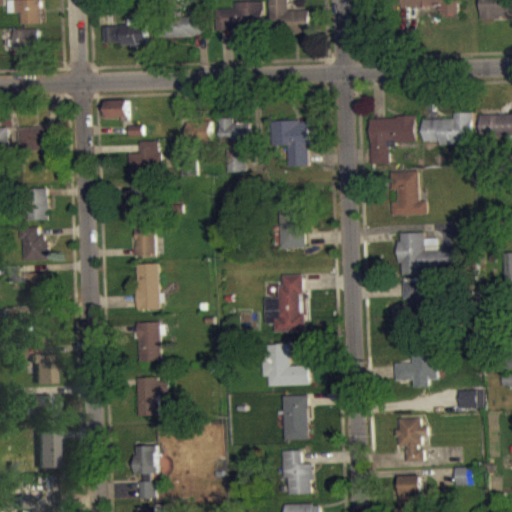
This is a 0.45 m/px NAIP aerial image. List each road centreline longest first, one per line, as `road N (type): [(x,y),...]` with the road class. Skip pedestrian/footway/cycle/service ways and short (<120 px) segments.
road 1 (residential): [(79,0),(98,511)]
road 2 (residential): [(340,0),(359,511)]
road 3 (residential): [(0,86),(511,67)]
